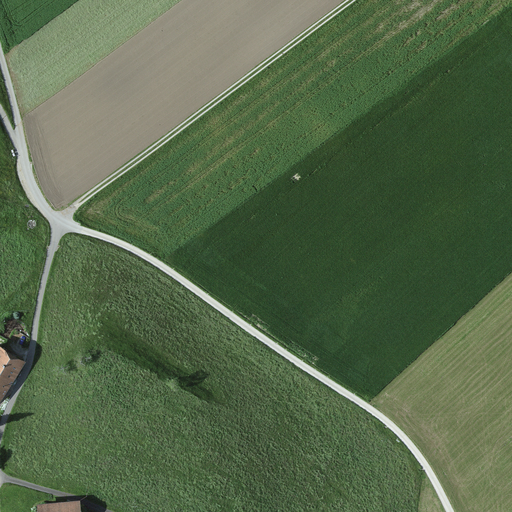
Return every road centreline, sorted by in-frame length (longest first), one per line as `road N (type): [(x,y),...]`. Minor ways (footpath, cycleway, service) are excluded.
road 1 (track): [(351,0),(56,222),(149,258),(383,418),(413,448),(450,511)]
road 2 (unclassified): [(0,52),(29,178),(56,222),(30,358),(0,430)]
